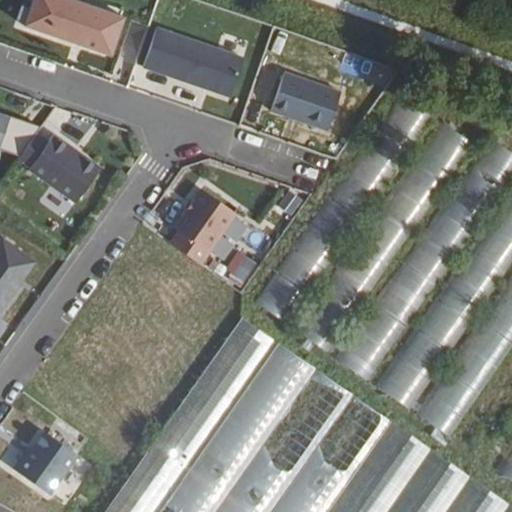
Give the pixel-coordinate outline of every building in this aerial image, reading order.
[(84,0),(38,0),(30,23),(127,57),(140,19),(84,0)] [(212,81),(239,90),(251,55),(161,24),(148,63),(210,84),(212,81)] [(279,107),(335,127),(348,89),(292,69),(279,107)] [(210,84),(238,94),(239,90),(212,81),(210,84)] [(401,97),(259,302),(286,321),(429,116),(401,97)] [(16,114),(0,108),(0,146),(4,148),(16,114)] [(328,358),(469,136),(442,119),(301,341),(328,358)] [(54,140),(41,131),(24,156),(36,164),(34,167),(81,200),(106,165),(59,132),(54,140)] [(511,151),(484,134),(339,372),(369,391),(511,158),(511,151)] [(205,262),(242,209),(208,185),(180,225),(184,229),(175,241),(205,262)] [(62,219),(75,204),(54,186),(41,201),(62,219)] [(511,189),(380,388),(413,409),(511,259),(511,189)] [(19,281),(36,257),(8,237),(0,248),(0,317),(24,284),(19,281)] [(226,280),(246,288),(257,261),(237,252),(226,280)] [(19,281),(24,284),(41,260),(36,257),(19,281)] [(511,276),(419,416),(452,437),(511,347),(511,276)] [(511,511),(511,500),(234,320),(108,511),(511,511)] [(55,490),(83,451),(54,430),(42,446),(39,452),(62,469),(50,486),(55,490)] [(511,480),(511,446),(497,471),(511,480)] [(31,455),(23,467),(50,486),(62,469),(39,452),(37,454),(31,455)]
